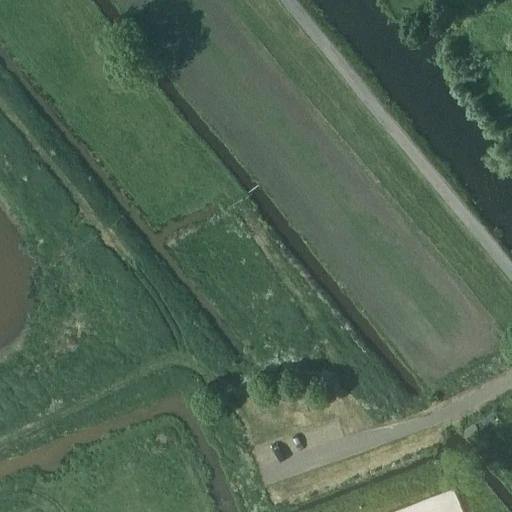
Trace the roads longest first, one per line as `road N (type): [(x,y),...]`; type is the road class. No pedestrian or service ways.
road 1 (unclassified): [(511,270),(289,0)]
road 2 (track): [(177,362),(172,338),(104,230),(0,107)]
road 3 (track): [(270,474),(207,375),(177,362)]
